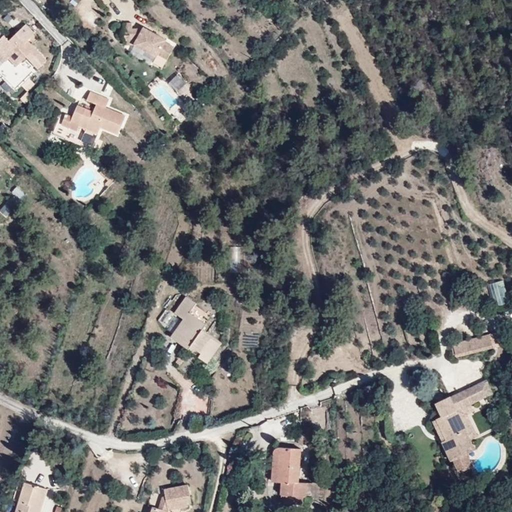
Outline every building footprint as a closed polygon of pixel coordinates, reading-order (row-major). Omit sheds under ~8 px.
[(0,40),(0,56),(5,61),(13,69),(22,58),(35,70),(42,62),(25,46),(23,48),(20,45),(22,43),(29,35),(21,28),(5,45),(0,40)] [(135,46),(134,38),(133,32),(121,33),(124,48),(135,46)] [(144,36),(143,38),(135,52),(157,66),(159,63),(168,69),(174,56),(166,51),(167,49),(144,36)] [(135,52),(143,38),(134,38),(135,46),(124,48),(125,55),(135,52)] [(0,74),(4,78),(13,69),(5,61),(2,64),(0,61),(0,74)] [(27,92),(35,84),(28,78),(21,85),(27,92)] [(99,109),(102,100),(91,96),(87,104),(95,108),(99,109)] [(110,104),(102,100),(99,109),(95,108),(91,115),(76,108),(72,118),(80,121),(75,131),(94,139),(95,140),(99,132),(116,139),(124,120),(108,112),(110,104)] [(90,150),(94,139),(75,131),(69,128),(72,119),(63,116),(61,122),(56,120),(49,139),(78,152),(81,147),(90,150)] [(80,121),(72,118),(72,119),(69,128),(75,131),(80,121)] [(113,186),(100,173),(94,179),(103,187),(100,191),(105,195),(113,186)] [(11,194),(22,200),(26,193),(14,187),(11,194)] [(0,211),(0,213),(8,218),(15,205),(6,200),(0,211)] [(240,272),(238,247),(229,247),(230,273),(240,272)] [(490,283),(494,307),(508,304),(504,281),(490,283)] [(175,335),(188,343),(190,315),(188,314),(190,312),(191,303),(183,298),(173,314),(183,321),(175,335)] [(204,351),(201,357),(209,362),(222,340),(204,331),(207,324),(190,315),(188,343),(204,351)] [(454,354),(495,345),(492,334),(452,344),(454,354)] [(172,340),(188,349),(188,343),(175,335),(172,340)] [(188,343),(188,349),(201,357),(204,351),(188,343)] [(432,420),(450,461),(474,450),(469,438),(459,415),(457,409),(472,403),(492,394),(487,382),(449,398),(449,396),(434,403),(440,416),(432,420)] [(457,409),(459,415),(466,413),(474,409),(472,403),(457,409)] [(466,413),(459,415),(469,438),(476,436),(466,413)] [(309,446),(309,434),(298,434),(298,446),(309,446)] [(278,494),(293,495),(294,481),(296,448),(281,448),(274,453),(271,479),(280,481),(278,494)] [(466,454),(450,461),(456,473),(469,467),(466,454)] [(25,502),(31,483),(24,481),(19,500),(25,502)] [(45,511),(52,490),(31,483),(25,502),(22,511),(45,511)] [(192,504),(191,494),(164,495),(165,500),(161,500),(156,511),(154,511),(146,509),(145,511),(186,511),(187,504),(192,504)] [(277,504),(292,506),(293,495),(278,494),(277,504)] [(293,495),(292,506),(300,507),(302,496),(296,496),(293,495)]
